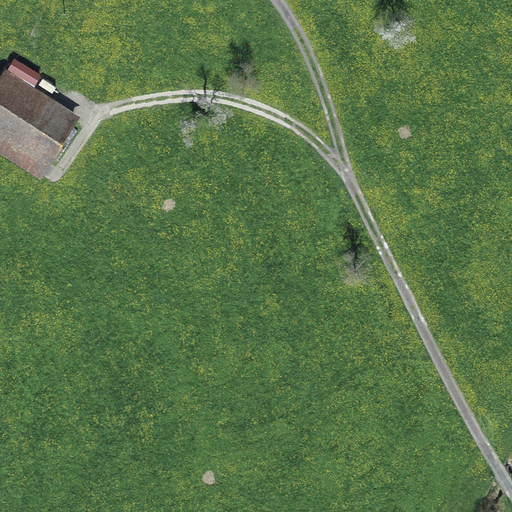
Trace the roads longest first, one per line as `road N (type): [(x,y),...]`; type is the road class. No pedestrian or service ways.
road 1 (track): [(274,0),(293,22),(332,106),(349,174),(511,489)]
road 2 (track): [(129,104),(228,103),(289,128),(349,174)]
